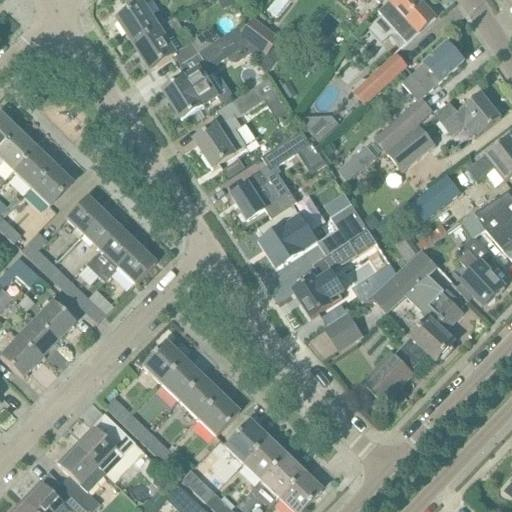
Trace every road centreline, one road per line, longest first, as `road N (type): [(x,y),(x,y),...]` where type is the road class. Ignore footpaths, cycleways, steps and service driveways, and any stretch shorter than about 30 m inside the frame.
road 1 (residential): [(0,462),(208,243)]
road 2 (residential): [(387,470),(306,392),(208,243)]
road 3 (residential): [(208,243),(58,14)]
road 4 (unclassified): [(511,342),(387,470)]
road 5 (unclassified): [(413,511),(511,409)]
